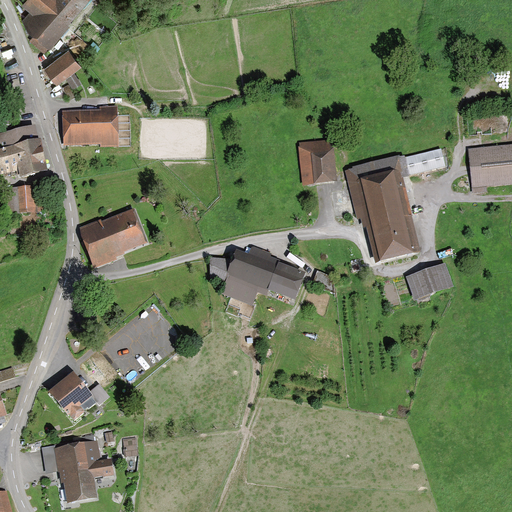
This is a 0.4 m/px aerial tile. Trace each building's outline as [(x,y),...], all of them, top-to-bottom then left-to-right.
[(27,0),(21,8),(31,17),(23,26),(45,46),(86,0),(27,0)] [(77,67),(66,54),(41,73),(52,87),(64,78),(72,88),(76,85),(68,74),(77,67)] [(115,114),(61,114),(61,148),(115,147),(115,114)] [(34,129),(0,134),(0,174),(16,172),(18,183),(43,179),(34,129)] [(331,146),(299,148),(302,190),(334,187),(331,146)] [(511,150),(470,154),(473,191),(511,186),(511,150)] [(440,152),(352,173),(376,274),(419,263),(399,179),(444,169),(440,152)] [(34,191),(15,191),(15,216),(34,216),(34,191)] [(130,210),(79,232),(93,265),(144,243),(130,210)] [(215,264),(207,284),(253,301),(256,294),(290,307),(300,279),(267,267),(270,258),(250,251),(246,261),(233,256),(230,263),(215,264)] [(439,270),(408,281),(416,305),(447,294),(439,270)] [(11,369),(0,372),(0,382),(14,378),(11,369)] [(71,379),(48,395),(69,425),(80,418),(75,411),(87,402),(71,379)] [(92,439),(54,445),(64,503),(95,498),(91,476),(109,473),(107,457),(95,458),(92,439)]
